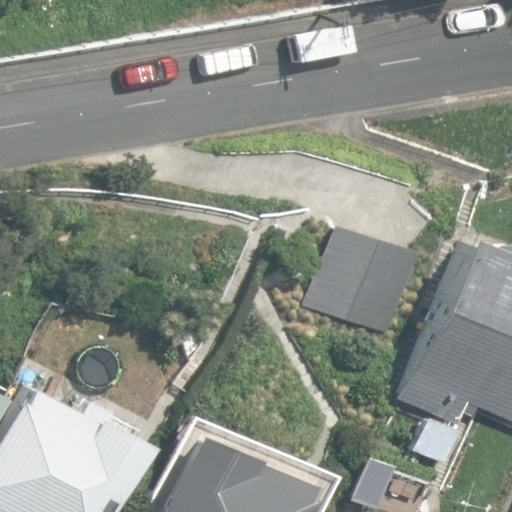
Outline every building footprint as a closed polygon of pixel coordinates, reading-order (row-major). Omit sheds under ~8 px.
[(298,305),(384,334),(412,251),(326,222),(298,305)] [(468,402),(511,420),(511,246),(509,254),(506,252),(506,250),(505,246),(503,241),(499,238),(494,235),(487,232),(482,232),(476,233),(470,236),(455,229),(386,394),(448,420),(454,407),(464,411),(468,402)] [(0,420),(0,511),(107,511),(145,439),(93,412),(98,403),(75,391),(68,404),(21,380),(0,420)] [(407,444),(440,456),(452,425),(420,412),(407,444)] [(147,511),(294,511),(304,489),(297,486),(303,470),(185,422),(147,511)]
